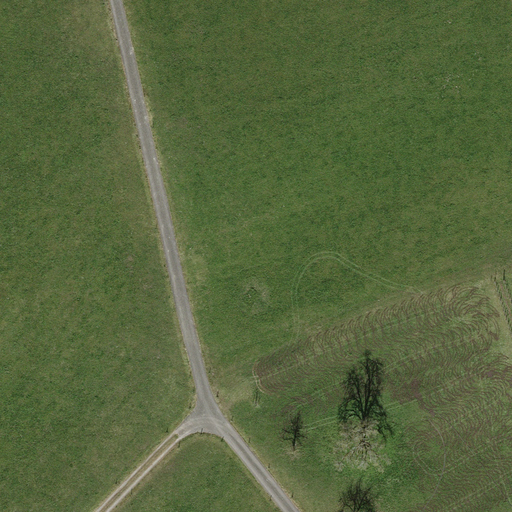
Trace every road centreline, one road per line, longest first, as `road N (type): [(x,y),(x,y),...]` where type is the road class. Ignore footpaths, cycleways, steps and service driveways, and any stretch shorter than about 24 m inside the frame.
road 1 (track): [(213,410),(118,0)]
road 2 (track): [(213,410),(103,511)]
road 3 (track): [(213,410),(292,511)]
